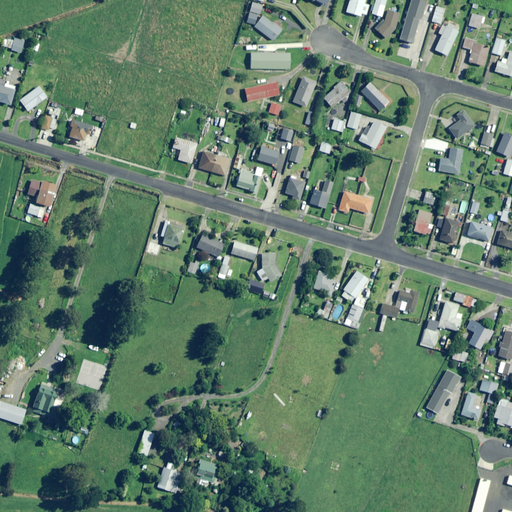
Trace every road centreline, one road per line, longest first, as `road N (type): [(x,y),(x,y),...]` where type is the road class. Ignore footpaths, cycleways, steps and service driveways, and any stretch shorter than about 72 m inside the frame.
road 1 (residential): [(0,137),(383,251)]
road 2 (residential): [(434,82),(383,251)]
road 3 (residential): [(383,251),(511,289)]
